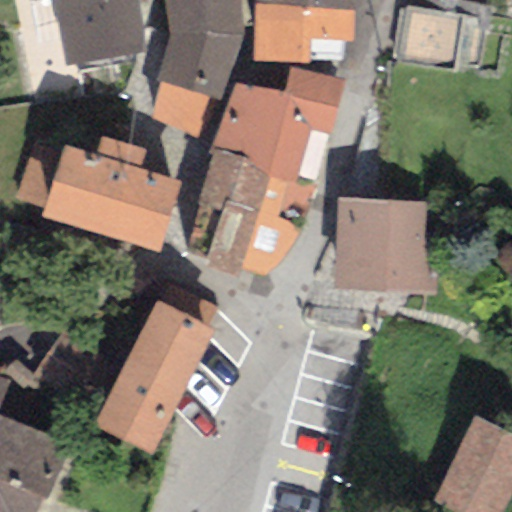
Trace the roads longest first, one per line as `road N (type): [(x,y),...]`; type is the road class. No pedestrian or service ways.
road 1 (residential): [(289,314),(354,106),(377,0)]
road 2 (residential): [(289,314),(180,285),(149,287),(0,334)]
road 3 (residential): [(206,511),(289,314)]
